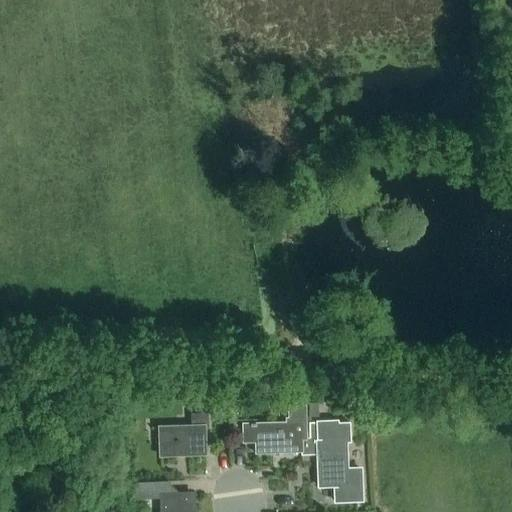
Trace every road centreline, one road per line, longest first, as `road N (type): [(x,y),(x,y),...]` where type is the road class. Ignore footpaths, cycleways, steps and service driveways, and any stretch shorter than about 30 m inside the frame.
road 1 (track): [(0,372),(309,375)]
road 2 (track): [(309,375),(511,375)]
